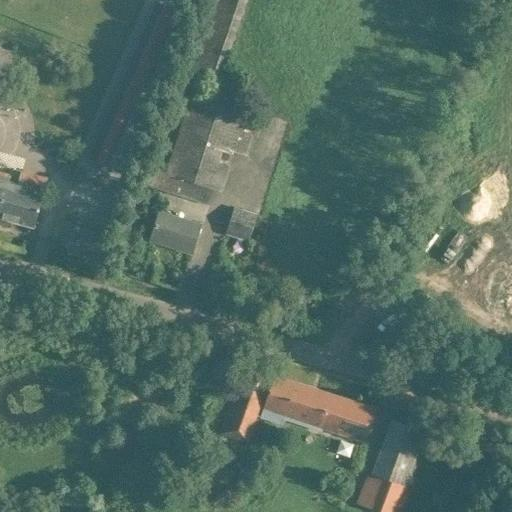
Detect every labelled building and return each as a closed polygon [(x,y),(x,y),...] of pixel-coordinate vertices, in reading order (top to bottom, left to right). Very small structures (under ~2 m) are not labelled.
[(224,78),(229,63),(248,0),(222,0),(200,70),(224,78)] [(104,80),(76,157),(105,167),(133,90),(104,80)] [(155,186),(209,203),(213,190),(219,192),(219,190),(224,192),(236,156),(247,159),(253,140),(243,137),(249,119),(198,102),(174,176),(160,171),(155,186)] [(0,218),(34,228),(47,178),(22,171),(18,184),(7,181),(9,173),(0,171),(0,218)] [(235,207),(226,234),(249,241),(257,213),(235,207)] [(191,253),(200,225),(159,212),(151,240),(166,245),(167,243),(191,251),(190,253),(191,253)] [(511,281),(499,277),(493,298),(511,303),(511,281)] [(422,336),(442,320),(421,294),(401,309),(422,336)] [(248,440),(264,393),(270,374),(244,366),(222,432),(248,440)] [(273,376),(267,395),(260,418),(283,425),(285,420),(322,432),(323,428),(365,442),(376,409),(273,376)] [(391,420),(385,439),(361,506),(378,511),(401,511),(430,434),(391,420)] [(213,453),(204,468),(227,482),(236,468),(213,453)]
